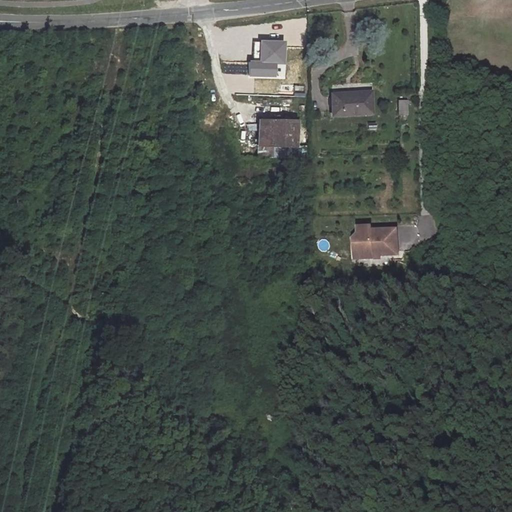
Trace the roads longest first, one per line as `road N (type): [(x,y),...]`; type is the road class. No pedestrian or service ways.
road 1 (track): [(84,320),(53,342),(17,511)]
road 2 (tertiary): [(190,12),(0,21)]
